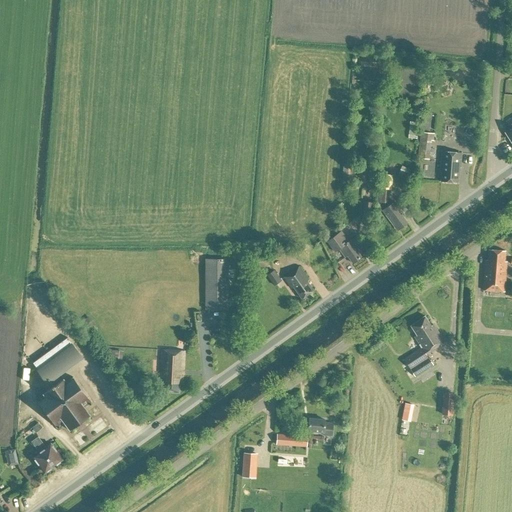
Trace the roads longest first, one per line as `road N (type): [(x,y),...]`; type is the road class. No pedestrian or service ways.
road 1 (secondary): [(40,511),(496,181)]
road 2 (unclassified): [(111,511),(511,222)]
road 3 (unclassified): [(496,181),(502,0)]
